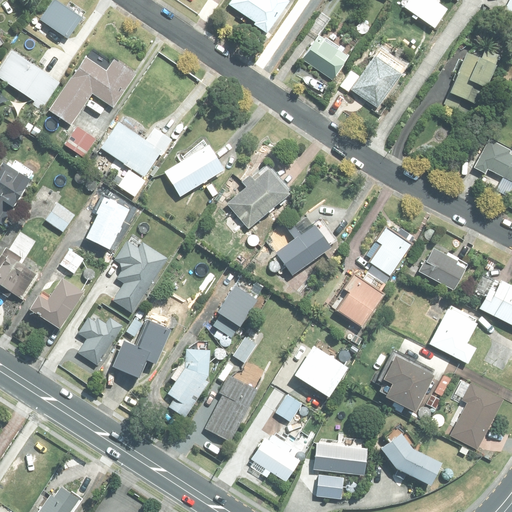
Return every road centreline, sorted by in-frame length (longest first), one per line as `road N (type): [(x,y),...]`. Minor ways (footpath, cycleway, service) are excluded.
road 1 (primary): [(0,366),(225,511),(499,511),(511,496)]
road 2 (residential): [(131,0),(382,169),(511,237)]
